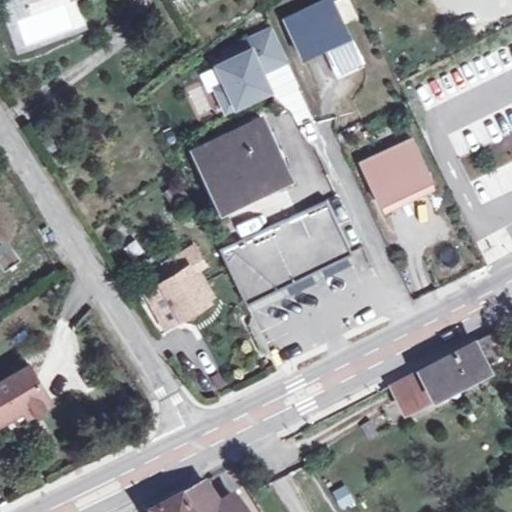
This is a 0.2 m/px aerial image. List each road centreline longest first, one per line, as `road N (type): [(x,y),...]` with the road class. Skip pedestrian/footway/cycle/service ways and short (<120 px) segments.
road 1 (residential): [(205,440),(0,122)]
road 2 (primary): [(205,440),(511,290)]
road 3 (primary): [(60,511),(205,440)]
